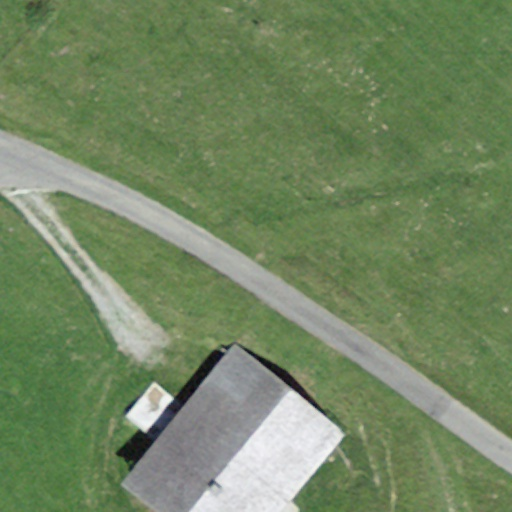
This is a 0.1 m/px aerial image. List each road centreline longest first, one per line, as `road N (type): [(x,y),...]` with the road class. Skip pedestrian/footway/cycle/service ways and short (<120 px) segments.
road 1 (residential): [(0,155),(174,228),(511,458)]
road 2 (track): [(161,369),(0,161)]
